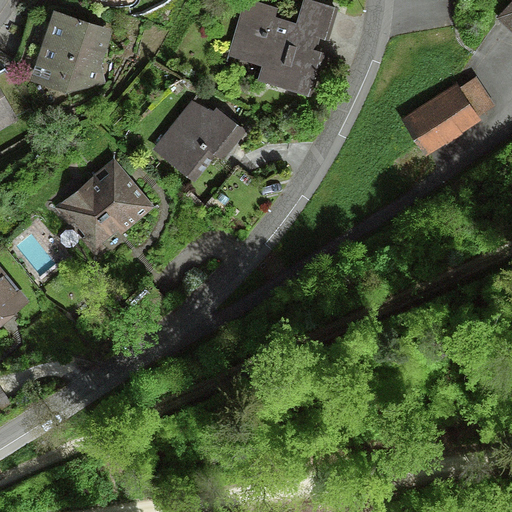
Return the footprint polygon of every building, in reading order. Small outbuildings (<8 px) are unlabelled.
[(261,66),(258,79),(308,94),(318,59),(306,56),(313,33),(324,37),(333,9),(303,0),(295,26),(269,18),(272,9),(244,1),(232,42),(258,49),(256,57),(263,59),(261,66)] [(511,1),(497,18),(511,30),(511,1)] [(90,60),(93,52),(96,53),(102,33),(83,27),(84,26),(55,16),(39,66),(61,73),(64,87),(97,81),(93,61),(90,60)] [(404,122),(423,151),(473,118),(454,89),(404,122)] [(0,122),(9,118),(0,102),(0,122)] [(172,132),(177,137),(163,155),(192,178),(218,145),(225,151),(241,131),(232,125),(193,105),(172,132)] [(141,206),(110,168),(62,208),(93,246),(141,206)] [(231,200),(215,188),(209,196),(225,208),(231,200)] [(0,316),(19,301),(0,276),(0,316)] [(143,284),(120,305),(141,327),(164,305),(143,284)]
